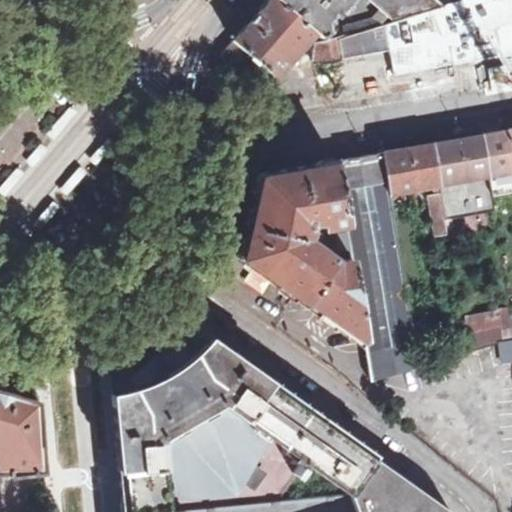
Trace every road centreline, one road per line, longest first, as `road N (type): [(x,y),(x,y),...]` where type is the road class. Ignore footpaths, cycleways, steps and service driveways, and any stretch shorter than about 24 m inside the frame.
road 1 (residential): [(480,511),(440,472),(160,256)]
road 2 (residential): [(189,151),(511,93)]
road 3 (tertiary): [(16,305),(63,309),(106,297),(160,256)]
road 4 (tertiary): [(175,105),(188,60),(231,0)]
